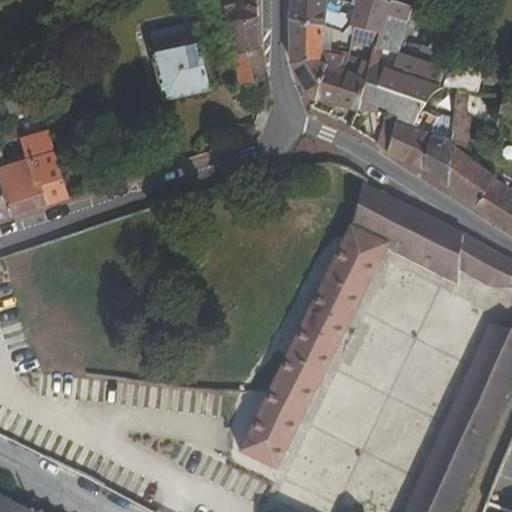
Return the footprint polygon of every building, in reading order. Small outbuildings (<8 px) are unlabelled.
[(333,29),(346,32),(350,24),(353,16),(329,10),(330,0),(291,0),(290,18),(333,29)] [(393,0),(353,0),(352,2),(356,3),(353,16),(350,24),(356,25),(380,33),(377,47),(373,61),(379,63),(383,49),(398,53),(414,7),(393,0)] [(218,10),(228,24),(235,56),(260,51),(257,7),(237,9),(233,4),(218,10)] [(290,18),(291,60),(321,58),(324,35),(331,36),(333,29),(290,18)] [(157,47),(197,37),(193,23),(153,33),(157,47)] [(377,47),(380,33),(356,25),(353,39),(377,47)] [(165,101),(214,87),(200,36),(197,37),(157,47),(151,49),(165,101)] [(350,55),(333,50),(329,61),(329,63),(347,69),(350,55)] [(265,80),(260,51),(235,56),(241,86),(265,80)] [(445,85),(458,87),(474,89),(480,90),(487,65),(453,54),(445,85)] [(329,61),(321,58),(291,60),(302,82),(316,99),(329,63),(329,61)] [(347,69),(329,63),(316,99),(350,108),(358,111),(359,109),(367,79),(347,69)] [(441,85),(385,67),(379,84),(429,102),(441,85)] [(367,79),(359,109),(378,113),(379,108),(389,112),(378,144),(388,151),(399,157),(408,162),(417,130),(423,131),(424,125),(414,122),(422,112),(429,102),(379,84),(367,79)] [(474,93),(474,89),(458,87),(453,138),(449,185),(511,231),(511,187),(499,180),(496,179),(469,158),(474,93)] [(13,117),(36,111),(38,117),(45,116),(36,88),(6,98),(13,117)] [(511,97),(503,95),(500,115),(511,117),(511,97)] [(6,98),(0,100),(0,124),(14,121),(13,117),(6,98)] [(408,162),(427,171),(432,134),(423,131),(417,130),(408,162)] [(453,138),(432,134),(427,171),(449,185),(453,138)] [(23,146),(28,159),(36,182),(43,179),(51,204),(71,198),(70,195),(60,165),(52,136),(23,146)] [(43,179),(36,182),(28,159),(6,167),(0,150),(0,183),(11,217),(51,204),(43,179)] [(60,165),(70,195),(95,189),(86,158),(60,165)] [(0,221),(11,217),(0,183),(0,221)] [(511,260),(362,184),(352,225),(269,394),(256,393),(224,455),(240,463),(243,459),(278,476),(389,251),(457,286),(459,273),(490,289),(509,290),(511,287),(511,260)] [(455,511),(511,385),(511,331),(490,327),(406,511),(455,511)] [(29,511),(0,497),(0,511),(29,511)]
